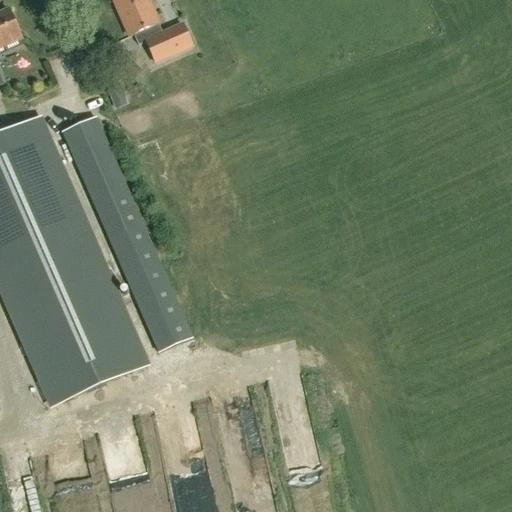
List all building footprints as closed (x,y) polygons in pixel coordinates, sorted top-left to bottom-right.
[(114,0),(130,38),(135,36),(139,46),(147,43),(155,63),(192,48),(183,26),(163,35),(159,26),(160,26),(148,0),(114,0)] [(0,49),(22,40),(10,12),(0,15),(0,49)] [(57,136),(0,160),(0,263),(69,423),(163,382),(57,136)] [(135,244),(113,250),(117,267),(140,261),(135,244)] [(31,442),(37,495),(53,493),(47,440),(31,442)]
